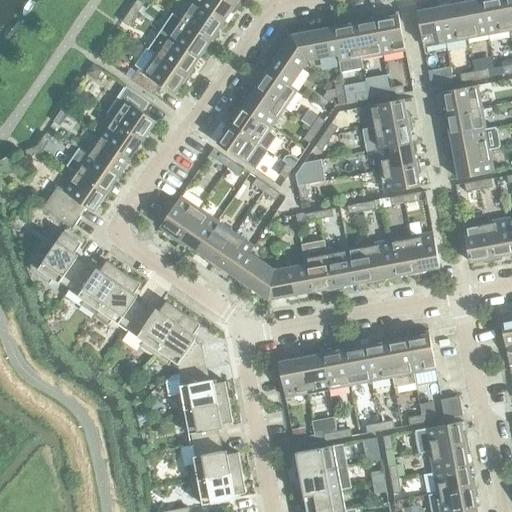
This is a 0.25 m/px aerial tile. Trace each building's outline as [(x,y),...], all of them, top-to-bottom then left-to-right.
[(139,0),(136,0),(130,10),(137,15),(144,3),(139,0)] [(192,0),(180,18),(215,42),(220,35),(219,32),(218,31),(224,22),(192,0)] [(230,0),(192,0),(224,22),(230,12),(232,13),(235,13),(239,6),(230,0)] [(450,5),(440,7),(446,43),(468,39),(460,0),(458,0),(452,1),(450,4),(450,5)] [(489,35),(482,0),(477,0),(471,1),(471,0),(460,0),(468,39),(489,35)] [(482,0),(489,35),(510,31),(504,0),(482,0)] [(446,43),(440,7),(429,9),(428,8),(426,6),(417,8),(424,47),(446,43)] [(129,26),(137,15),(130,10),(122,21),(129,26)] [(377,19),(383,54),(406,50),(398,11),(389,13),(387,15),(387,17),(377,19)] [(180,18),(168,36),(200,58),(206,49),(207,49),(210,49),(215,42),(180,18)] [(363,18),(355,20),(362,58),(383,54),(377,19),(366,21),(365,20),(363,18)] [(364,68),(362,58),(355,20),(346,21),(345,23),(345,25),(333,27),(338,55),(341,72),(364,68)] [(333,27),(292,35),(308,60),(338,55),(333,27)] [(291,86),(308,60),(292,35),(265,74),(294,95),(297,90),(291,86)] [(168,36),(156,54),(190,78),(195,70),(195,68),(193,67),(200,58),(168,36)] [(190,78),(156,54),(148,48),(136,66),(139,68),(131,79),(154,95),(161,85),(175,94),(182,84),(183,85),(186,85),(190,78)] [(101,69),(94,64),(88,71),(96,76),(101,69)] [(511,72),(511,64),(503,66),(504,74),(511,72)] [(487,69),(474,71),(475,79),(489,77),(487,69)] [(475,79),(474,71),(460,74),(462,82),(475,79)] [(294,95),(265,74),(258,83),(257,83),(254,83),(250,90),(282,112),(294,95)] [(440,86),(454,83),(452,75),(439,78),(440,86)] [(391,95),(405,93),(403,85),(389,87),(391,95)] [(443,115),(482,107),(478,85),(442,92),(445,104),(443,104),(442,106),(443,115)] [(107,115),(112,118),(147,142),(151,135),(151,132),(150,131),(156,121),(143,112),(150,102),(127,86),(107,115)] [(382,89),(368,91),(370,99),(383,97),(382,89)] [(282,112),(250,90),(245,97),(245,100),(246,101),(240,110),(270,130),(282,112)] [(333,98),(329,91),(324,97),(331,101),(333,98)] [(370,99),(368,91),(355,94),(356,102),(370,99)] [(373,128),(412,120),(410,112),(408,110),(406,111),(404,98),(369,106),(373,128)] [(62,110),(68,115),(76,103),(70,99),(62,110)] [(482,107),(443,115),(445,123),(447,125),(449,124),(451,135),(486,129),(482,107)] [(68,115),(62,110),(54,121),(61,126),(68,115)] [(270,130),(240,110),(234,119),(233,118),(230,119),(226,124),(259,147),(270,130)] [(318,132),(325,121),(319,116),(311,127),(318,132)] [(112,118),(100,136),(131,158),(138,148),(139,149),(142,149),(147,142),(112,118)] [(412,120),(373,128),(363,130),(367,151),(377,149),(412,142),(410,131),(412,131),(413,129),(412,120)] [(338,127),(331,123),(323,134),(330,139),(338,127)] [(259,147),(226,124),(222,130),(223,132),(224,133),(217,143),(247,164),(259,147)] [(310,143),(318,132),(311,127),(303,139),(310,143)] [(486,129),(451,135),(453,146),(451,146),(450,149),(451,157),(490,150),(500,148),(496,127),(486,129)] [(52,139),(45,134),(37,145),(43,152),(52,139)] [(322,150),(330,139),(323,134),(316,146),(322,150)] [(100,136),(87,154),(119,175),(131,158),(100,136)] [(414,153),(412,142),(377,149),(381,170),(420,163),(418,154),(416,153),(414,153)] [(43,152),(37,145),(25,150),(28,158),(43,152)] [(119,175),(87,154),(79,148),(67,166),(75,172),(110,195),(115,188),(114,185),(113,184),(119,175)] [(494,172),(490,150),(451,157),(453,166),(455,167),(457,167),(459,179),(494,172)] [(293,168),(301,156),(294,152),(287,163),(293,168)] [(228,168),(233,161),(221,153),(217,160),(228,168)] [(0,169),(3,175),(16,169),(8,154),(0,157),(0,169)] [(304,163),(296,175),(296,178),(298,186),(306,184),(312,183),(321,182),(325,181),(321,159),(304,163)] [(244,169),(233,161),(228,168),(240,175),(244,169)] [(293,168),(287,163),(279,174),(286,179),(293,168)] [(420,163),(381,170),(385,193),(420,186),(418,174),(420,174),(421,171),(420,163)] [(110,195),(75,172),(63,189),(88,206),(87,207),(94,212),(101,202),(102,203),(105,202),(110,195)] [(268,185),(257,177),(252,184),(264,192),(268,185)] [(493,186),(492,179),(478,181),(479,189),(493,186)] [(479,189),(478,181),(464,184),(466,192),(479,189)] [(306,184),(298,186),(302,208),(310,206),(308,198),(306,184)] [(280,193),(268,185),(264,192),(275,200),(280,193)] [(88,206),(63,189),(58,186),(43,208),(73,228),(87,207),(88,206)] [(404,195),(405,203),(419,201),(417,193),(404,195)] [(405,203),(404,195),(390,198),(391,206),(405,203)] [(178,242),(200,209),(181,196),(161,226),(171,233),(170,234),(171,237),(178,242)] [(361,203),(363,211),(376,209),(375,201),(361,203)] [(363,211),(361,203),(348,206),(349,214),(363,211)] [(218,221),(200,209),(178,242),(185,246),(187,246),(188,245),(197,251),(218,221)] [(319,211),(320,219),(334,217),(332,209),(319,211)] [(320,219),(319,211),(305,214),(307,222),(320,219)] [(511,244),(507,218),(486,222),(493,261),(501,260),(503,257),(503,256),(511,253),(511,244)] [(235,233),(218,221),(197,251),(207,257),(206,258),(206,261),(213,266),(235,233)] [(493,261),(486,222),(463,226),(470,262),(482,260),(482,261),(485,263),(493,261)] [(282,235),(284,226),(280,223),(275,230),(282,235)] [(284,226),(282,235),(291,234),(289,225),(284,226)] [(70,288),(86,265),(76,258),(79,255),(75,252),(81,243),(64,231),(47,256),(45,255),(42,255),(40,255),(39,255),(38,256),(37,256),(36,257),(35,258),(33,259),(33,260),(32,261),(32,262),(31,264),(31,265),(32,267),(32,269),(33,271),(34,272),(36,273),(50,283),(53,279),(59,283),(61,282),(70,288)] [(411,236),(419,275),(427,273),(429,271),(428,270),(440,267),(433,232),(411,236)] [(254,246),(235,233),(213,266),(220,271),(223,270),(224,269),(234,276),(250,253),(254,246)] [(419,275),(411,236),(390,240),(397,276),(408,274),(408,275),(410,277),(419,275)] [(390,240),(369,244),(376,283),(385,281),(386,279),(386,278),(397,276),(390,240)] [(376,283),(369,244),(348,248),(354,283),(365,281),(366,283),(368,285),(376,283)] [(348,248),(326,252),(334,291),(342,289),(344,287),(344,285),(354,283),(348,248)] [(334,291),(326,252),(304,256),(306,264),(311,292),(323,289),(323,291),(325,293),(334,291)] [(250,253),(234,276),(269,300),(275,270),(250,253)] [(86,265),(70,288),(79,294),(78,296),(85,301),(82,305),(96,314),(124,272),(108,261),(101,270),(98,267),(95,271),(86,265)] [(306,264),(275,270),(269,300),(311,292),(306,264)] [(141,284),(124,272),(96,314),(109,324),(112,319),(119,324),(120,322),(129,329),(145,305),(136,299),(139,295),(135,293),(141,284)] [(155,312),(145,305),(129,329),(139,335),(137,337),(144,341),(141,345),(155,355),(184,313),(167,301),(161,311),(157,308),(155,312)] [(200,324),(184,313),(155,355),(169,364),(172,360),(178,365),(180,375),(208,369),(203,345),(195,340),(198,336),(194,333),(200,324)] [(511,365),(511,318),(501,320),(510,366),(511,365)] [(418,336),(407,338),(414,373),(436,369),(429,330),(419,332),(418,334),(418,336)] [(385,338),(393,377),(395,387),(416,383),(414,373),(407,338),(397,340),(396,338),(394,337),(385,338)] [(393,377),(385,338),(377,340),(375,342),(376,344),(365,346),(372,381),(393,377)] [(372,381),(365,346),(354,348),(354,346),(351,345),(343,346),(350,385),(372,381)] [(333,352),(322,354),(329,389),(350,385),(343,346),(335,348),(333,350),(333,352)] [(309,353),(301,354),(308,393),(329,389),(322,354),(312,356),(311,354),(309,353)] [(308,393),(301,354),(292,356),(291,358),(291,360),(279,362),(286,398),(308,393)] [(208,369),(180,375),(174,376),(167,381),(169,396),(177,394),(180,411),(230,401),(226,381),(215,383),(214,379),(210,380),(208,369)] [(460,396),(441,400),(445,418),(463,415),(460,396)] [(230,401),(180,411),(183,427),(188,426),(189,434),(191,434),(193,445),(221,439),(219,428),(223,427),(223,423),(233,421),(230,401)] [(422,415),(424,422),(437,419),(434,401),(420,403),(422,415)] [(424,422),(422,415),(409,417),(410,425),(424,422)] [(393,420),(379,423),(381,430),(395,427),(393,420)] [(430,451),(469,444),(467,436),(465,434),(463,434),(461,422),(416,430),(421,453),(430,451)] [(381,430),(379,423),(367,425),(369,432),(381,430)] [(292,430),(293,438),(305,436),(303,427),(292,430)] [(351,428),(337,431),(339,438),(353,436),(351,428)] [(337,431),(316,435),(317,443),(339,438),(337,431)] [(317,443),(316,435),(294,439),(295,447),(317,443)] [(393,448),(391,435),(383,437),(386,450),(393,448)] [(377,437),(365,440),(367,451),(379,448),(377,437)] [(221,439),(193,445),(195,456),(193,456),(195,464),(190,465),(193,481),(243,472),(239,452),(228,454),(228,450),(223,451),(221,439)] [(300,475),(347,466),(343,444),(296,452),(300,475)] [(470,452),(469,444),(430,451),(434,472),(469,465),(467,455),(469,455),(470,452)] [(399,478),(397,465),(389,467),(392,480),(399,478)] [(471,477),(469,465),(434,472),(438,493),(477,486),(475,478),(473,476),(471,477)] [(351,487),(347,466),(300,475),(304,496),(342,489),(351,487)] [(385,481),(383,470),(371,472),(373,483),(385,481)] [(243,472),(193,481),(196,498),(201,497),(203,505),(237,498),(236,494),(247,492),(243,472)] [(402,492),(399,478),(392,480),(394,493),(402,492)] [(387,491),(385,481),(373,483),(375,494),(387,491)] [(477,486),(438,493),(429,495),(431,511),(455,511),(477,508),(475,498),(477,497),(478,495),(477,486)] [(342,489),(304,496),(307,511),(335,511),(346,510),(342,489)]
